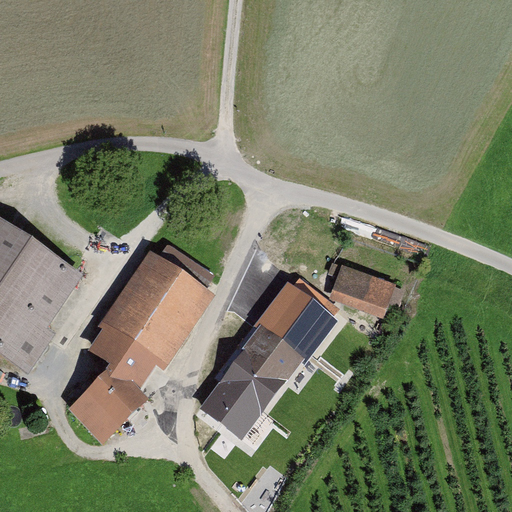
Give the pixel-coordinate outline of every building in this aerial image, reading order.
[(79,273),(0,217),(0,352),(27,371),(52,335),(41,327),(79,273)] [(215,293),(151,252),(88,350),(111,364),(107,370),(141,388),(157,365),(164,370),(215,293)] [(383,319),(394,284),(340,267),(329,302),(383,319)] [(271,418),(337,324),(285,288),(200,410),(239,437),(259,409),(271,418)] [(71,410),(103,442),(149,400),(141,388),(107,370),(71,410)]
